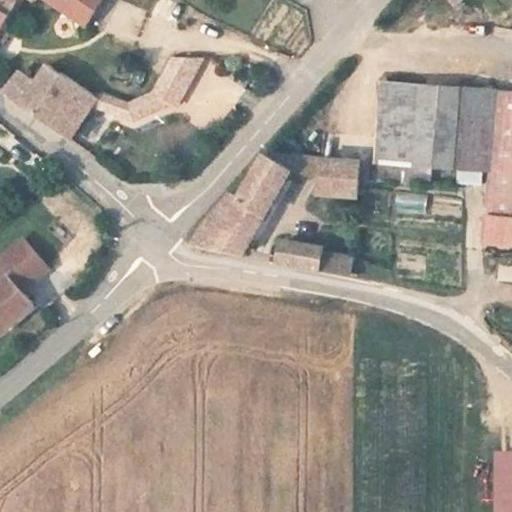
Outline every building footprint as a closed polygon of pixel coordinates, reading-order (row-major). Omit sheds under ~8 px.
[(35,0),(65,18),(76,0),(35,0)] [(168,46),(145,105),(106,90),(100,107),(150,126),(160,100),(183,109),(202,59),(168,46)] [(26,72),(10,96),(71,139),(98,89),(54,68),(43,81),(26,72)] [(432,108),(376,104),(375,156),(428,159),(423,240),(511,245),(511,92),(433,88),(432,108)] [(281,146),(267,145),(248,179),(213,210),(193,248),(249,259),(294,175),(369,185),(375,156),(281,146)] [(37,266),(14,235),(0,245),(0,313),(10,305),(1,293),(9,287),(37,266)] [(303,238),(287,266),(347,278),(354,244),(303,238)] [(497,282),(511,281),(511,265),(497,266),(497,282)] [(9,287),(1,293),(10,305),(18,299),(9,287)] [(511,511),(511,451),(498,451),(497,511),(511,511)]
